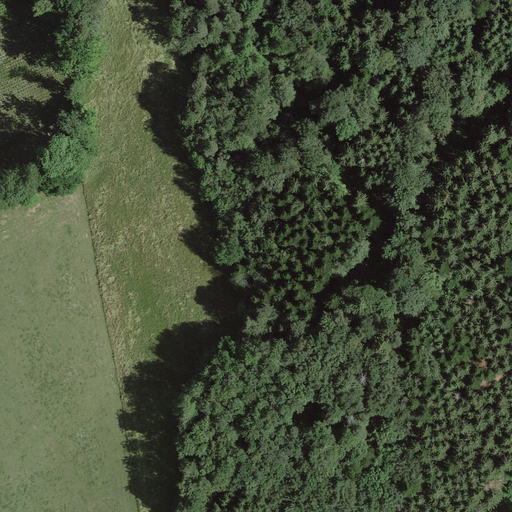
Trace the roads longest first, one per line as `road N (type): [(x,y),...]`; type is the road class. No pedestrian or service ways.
road 1 (track): [(488,0),(441,166),(403,242),(402,336),(321,511)]
road 2 (track): [(397,309),(199,511)]
